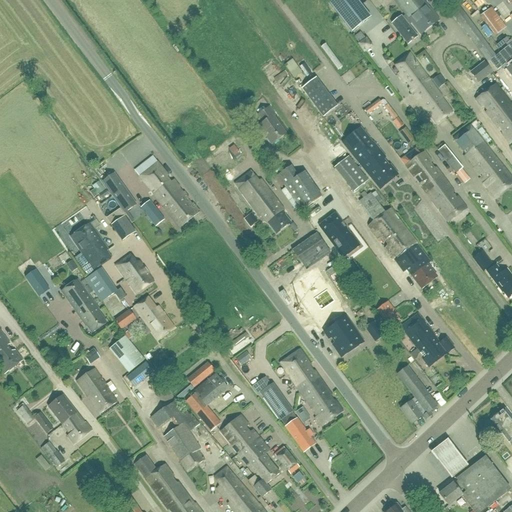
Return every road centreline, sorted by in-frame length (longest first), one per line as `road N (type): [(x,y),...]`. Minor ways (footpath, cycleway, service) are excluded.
road 1 (unclassified): [(401,464),(49,0)]
road 2 (tertiary): [(401,464),(511,356)]
